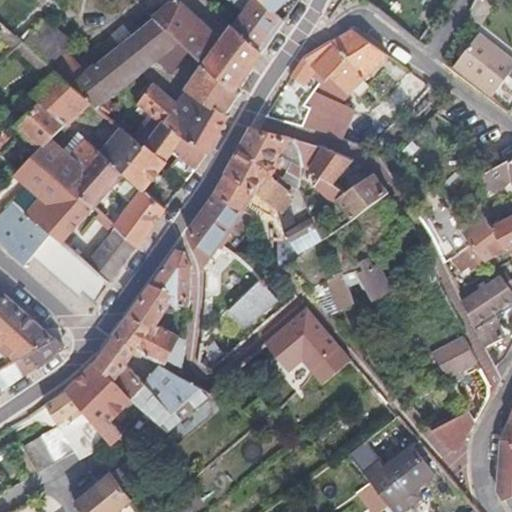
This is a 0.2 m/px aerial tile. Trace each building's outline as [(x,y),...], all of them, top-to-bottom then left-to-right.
[(234,26),(263,52),(285,21),(273,10),(263,0),(231,0),(232,0),(245,10),(234,26)] [(263,0),(273,10),(282,0),(263,0)] [(473,0),(469,16),(483,20),(488,0),(473,0)] [(205,65),(235,92),(252,68),(221,39),(182,2),(172,1),(154,17),(155,18),(181,42),(205,65)] [(74,43),(47,18),(24,43),(41,57),(51,66),(66,50),(74,43)] [(159,60),(181,42),(155,18),(96,64),(95,64),(94,63),(85,70),(69,82),(92,102),(99,108),(159,60)] [(0,38),(14,51),(17,49),(24,43),(0,21),(0,38)] [(132,35),(124,24),(111,35),(119,45),(132,35)] [(234,26),(232,24),(221,39),(252,68),(263,52),(234,26)] [(334,74),(351,92),(389,54),(355,30),(332,41),(305,58),(294,75),(305,82),(316,66),(328,79),(334,74)] [(511,108),(511,56),(480,33),(454,66),(511,111),(511,108)] [(159,60),(191,86),(205,65),(181,42),(159,60)] [(17,49),(34,64),(41,57),(24,43),(17,49)] [(85,70),(66,50),(51,66),(56,70),(69,82),(85,70)] [(34,64),(48,77),(56,70),(51,66),(41,57),(34,64)] [(180,157),(198,168),(209,153),(230,115),(227,113),(239,95),(235,92),(205,65),(191,86),(179,103),(154,84),(140,104),(164,123),(147,145),(168,161),(174,152),(180,157)] [(67,123),(68,124),(92,102),(69,82),(56,70),(48,77),(31,92),(32,93),(67,123)] [(328,79),(317,90),(320,92),(341,102),(351,92),(334,74),(328,79)] [(317,90),(285,121),(322,131),(343,139),(357,109),(341,102),(320,92),(317,90)] [(17,124),(43,148),(53,138),(67,123),(32,93),(19,105),(28,114),(18,123),(17,124)] [(9,115),(18,123),(28,114),(19,105),(9,115)] [(0,150),(1,150),(14,136),(1,123),(0,123),(0,150)] [(253,127),(228,174),(256,192),(258,193),(282,212),(283,216),(293,203),(295,200),(289,194),(291,190),(275,177),(276,174),(300,188),(302,178),(304,166),(302,157),(297,139),(292,137),(253,127)] [(125,173),(144,190),(168,161),(147,145),(123,128),(103,153),(104,154),(125,173)] [(79,132),(65,149),(72,154),(86,138),(79,132)] [(43,148),(34,157),(47,169),(65,149),(53,138),(43,148)] [(47,169),(72,190),(73,188),(104,154),(103,153),(86,138),(72,154),(65,149),(47,169)] [(324,146),(297,139),(302,157),(304,166),(311,169),(323,177),(317,185),(334,201),(338,198),(346,193),(334,184),(355,160),(324,146)] [(73,188),(96,207),(125,173),(104,154),(73,188)] [(47,169),(34,157),(16,176),(30,187),(47,169)] [(504,187),(511,196),(511,194),(511,158),(485,173),(487,183),(488,188),(504,187)] [(0,217),(0,241),(25,264),(33,255),(53,233),(42,223),(72,190),(47,169),(30,187),(0,217)] [(338,198),(354,219),(390,192),(375,173),(346,193),(338,198)] [(244,211),(256,192),(228,174),(218,195),(244,211)] [(427,213),(435,224),(455,216),(453,213),(454,212),(454,211),(453,210),(453,209),(453,208),(439,191),(439,189),(430,180),(426,178),(407,197),(421,219),(427,213)] [(53,233),(65,243),(96,207),(73,188),(72,190),(42,223),(53,233)] [(118,228),(139,247),(167,210),(147,193),(144,190),(117,227),(118,228)] [(191,232),(204,265),(244,211),(218,195),(191,232)] [(298,226),(293,203),(283,216),(287,232),(298,226)] [(472,265),(475,269),(487,261),(506,250),(508,248),(511,254),(511,215),(492,225),(484,212),(471,224),(467,220),(461,227),(455,216),(435,224),(446,242),(455,236),(464,250),(453,258),(464,271),(472,265)] [(342,311),(356,303),(344,271),(324,240),(313,217),(298,226),(287,232),(277,253),(278,267),(293,267),(310,289),(329,279),(342,311)] [(89,264),(111,283),(139,247),(118,228),(89,264)] [(85,292),(97,302),(111,283),(89,264),(65,243),(53,233),(33,255),(81,296),(85,292)] [(169,360),(181,336),(159,324),(174,301),(182,304),(191,305),(194,266),(187,251),(178,249),(154,283),(132,313),(116,337),(137,350),(167,364),(169,360)] [(371,303),(378,316),(392,308),(385,296),(393,291),(378,265),(374,267),(368,258),(356,265),(376,300),(371,303)] [(502,274),(463,301),(473,319),(487,346),(506,336),(497,320),(501,313),(511,304),(511,276),(508,271),(503,275),(502,274)] [(310,289),(330,315),(342,311),(329,279),(310,289)] [(279,299),(262,280),(230,310),(245,328),(279,299)] [(0,289),(0,348),(15,362),(24,358),(56,340),(5,294),(0,289)] [(267,343),(310,395),(352,360),(309,308),(267,343)] [(478,361),(464,335),(432,352),(453,383),(465,376),(462,370),(478,361)] [(137,350),(116,337),(97,364),(117,380),(128,364),(137,350)] [(0,395),(4,393),(3,391),(39,367),(39,368),(66,347),(57,339),(56,340),(24,358),(15,362),(0,369),(0,395)] [(95,364),(67,390),(113,443),(114,444),(124,435),(112,421),(133,400),(147,384),(145,382),(128,364),(117,380),(96,365),(95,364)] [(143,408),(170,431),(213,393),(210,391),(177,374),(161,365),(151,376),(158,386),(143,408)] [(151,376),(145,382),(147,384),(133,400),(143,408),(158,386),(151,376)] [(82,459),(113,443),(67,390),(47,404),(61,425),(77,451),(82,459)] [(470,411),(432,430),(450,451),(462,450),(477,421),(470,411)] [(349,455),(395,511),(403,511),(413,505),(406,496),(417,487),(442,467),(399,416),(349,455)] [(499,468),(511,468),(511,420),(510,420),(501,440),(499,468)] [(61,425),(43,436),(58,462),(77,451),(61,425)] [(39,473),(58,462),(43,436),(24,446),(39,473)] [(130,494),(146,481),(142,477),(150,470),(136,454),(129,461),(113,473),(130,494)] [(113,473),(129,461),(126,458),(112,470),(113,473)] [(511,511),(511,468),(499,468),(499,473),(498,490),(511,511)] [(143,511),(134,499),(130,494),(113,473),(112,470),(111,469),(73,499),(82,511),(143,511)] [(379,511),(389,504),(372,484),(359,493),(365,501),(373,511),(379,511)] [(413,505),(425,496),(417,487),(406,496),(413,505)] [(359,493),(355,495),(339,507),(343,511),(350,511),(365,501),(359,493)] [(44,511),(39,502),(36,498),(11,511),(44,511)]
